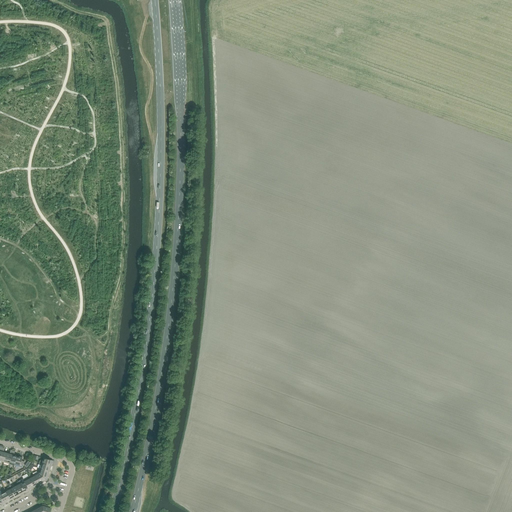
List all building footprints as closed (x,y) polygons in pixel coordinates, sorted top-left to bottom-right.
[(9,454),(6,453),(3,462),(9,464),(13,451),(10,450),(9,454)] [(17,456),(14,465),(22,468),(24,462),(21,461),(22,458),(17,456)] [(39,462),(51,466),(53,461),(43,458),(43,461),(40,460),(39,462)] [(40,468),(49,471),(51,466),(39,462),(38,465),(41,465),(40,468)] [(39,474),(47,480),(49,471),(40,468),(39,474)] [(34,476),(39,485),(47,480),(39,474),(34,476)] [(30,475),(28,476),(34,487),(39,485),(34,476),(31,478),(30,475)] [(23,479),(25,481),(29,490),(34,487),(28,476),(23,479)] [(18,481),(24,492),(29,490),(25,481),(22,483),(20,480),(18,481)] [(15,487),(20,495),(24,492),(18,481),(16,482),(18,485),(15,487)] [(11,485),(9,486),(15,497),(20,495),(15,487),(12,488),(11,485)] [(15,497),(9,486),(7,488),(8,490),(6,492),(10,500),(15,497)] [(1,494),(2,505),(10,500),(6,492),(1,494)]
